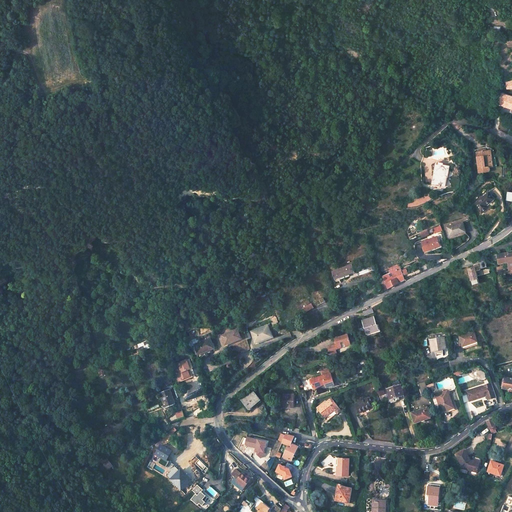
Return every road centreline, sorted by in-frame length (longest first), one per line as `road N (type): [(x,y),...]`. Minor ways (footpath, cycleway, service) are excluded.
road 1 (tertiary): [(511,224),(299,340),(221,406),(216,420),(224,440),(298,503)]
road 2 (tertiary): [(324,444),(432,454),(511,408)]
